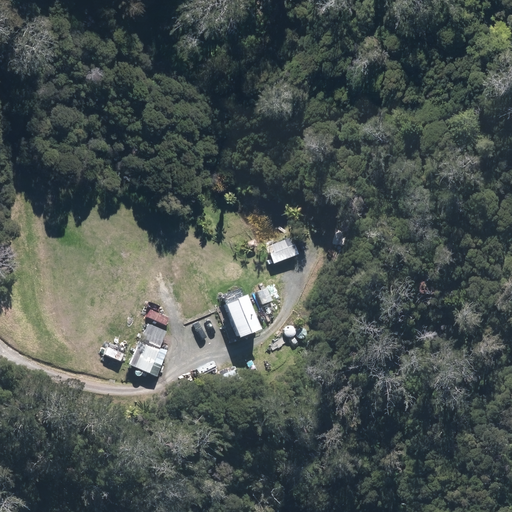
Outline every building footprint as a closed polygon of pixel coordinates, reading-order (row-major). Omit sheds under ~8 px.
[(138,218),(120,219),(120,229),(139,228),(138,218)] [(265,249),(271,265),(295,255),(290,240),(265,249)] [(265,288),(255,293),(262,307),(272,301),(265,288)] [(241,294),(219,304),(235,340),(257,331),(241,294)] [(126,366),(156,378),(167,351),(161,348),(167,332),(144,323),(126,366)] [(306,328),(284,325),(282,337),(304,341),(306,328)] [(240,384),(234,365),(210,373),(217,392),(240,384)]
